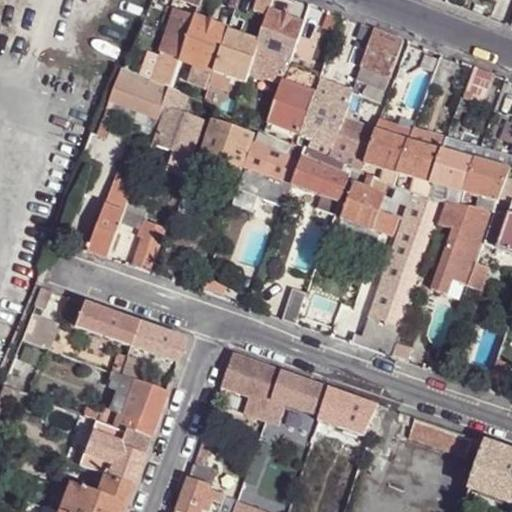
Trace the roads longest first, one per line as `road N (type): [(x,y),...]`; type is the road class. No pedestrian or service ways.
road 1 (residential): [(511,428),(217,328)]
road 2 (residential): [(217,328),(150,511)]
road 3 (residential): [(217,328),(53,272)]
road 4 (residential): [(370,0),(511,53)]
